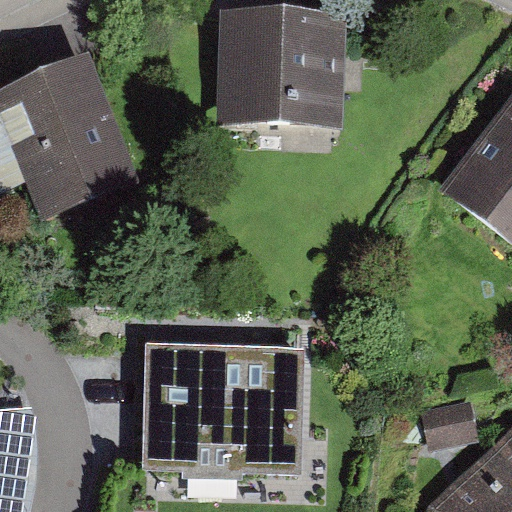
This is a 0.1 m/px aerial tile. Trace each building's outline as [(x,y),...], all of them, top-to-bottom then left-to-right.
[(333,164),(336,55),(208,52),(205,160),(333,164)] [(27,260),(129,219),(79,95),(0,126),(0,226),(11,221),(27,260)] [(511,124),(434,221),(511,282),(511,124)] [(303,355),(149,354),(149,409),(148,471),(302,473),(303,355)] [(0,511),(20,511),(33,411),(0,413),(0,511)] [(415,482),(469,476),(464,434),(410,440),(415,482)] [(511,511),(511,458),(506,458),(456,511),(511,511)]
